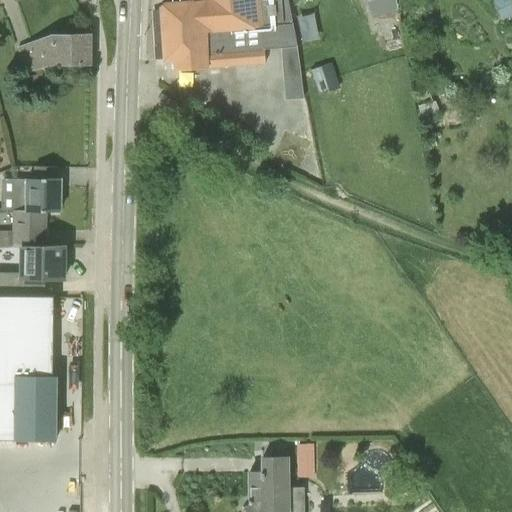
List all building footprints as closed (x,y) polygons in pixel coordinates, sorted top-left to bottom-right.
[(287,0),(200,0),(200,1),(164,3),(160,7),(160,8),(163,61),(173,60),(174,71),(264,63),(263,50),(281,48),(285,102),(304,101),(296,47),(287,0)] [(366,0),(372,14),(395,6),(392,0),(366,0)] [(511,17),(511,0),(493,0),(493,1),(502,22),(511,17)] [(51,66),(89,65),(90,34),(51,35),(18,47),(23,72),(25,72),(27,85),(46,80),(43,68),(51,66)] [(312,71),(319,94),(339,88),(332,65),(312,71)] [(60,211),(60,179),(41,179),(41,180),(26,180),(26,181),(1,180),(1,210),(13,211),(44,212),(44,211),(60,211)] [(44,246),(44,212),(13,211),(13,231),(0,231),(0,246),(10,246),(44,246)] [(51,280),(51,281),(63,281),(63,245),(44,246),(10,246),(10,272),(0,272),(0,287),(27,290),(27,280),(51,280)] [(0,437),(13,438),(12,442),(54,442),(54,377),(50,376),(51,297),(0,297),(0,437)] [(303,511),(303,488),(287,489),(287,457),(262,458),(262,472),(249,472),(249,500),(248,500),(248,504),(242,508),(242,509),(244,508),(246,511),(303,511)]
